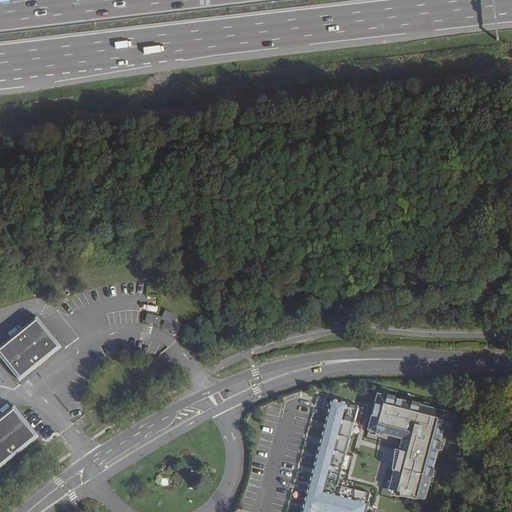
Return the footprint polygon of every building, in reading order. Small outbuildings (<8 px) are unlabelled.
[(151,310),(150,320),(152,320),(162,322),(164,312),(151,310)] [(64,349),(39,317),(0,349),(0,357),(22,384),(64,349)] [(150,320),(150,318),(135,317),(135,326),(135,327),(150,327),(150,320)] [(152,320),(151,328),(165,330),(166,322),(162,322),(152,320)] [(450,411),(378,392),(369,429),(403,438),(390,490),(427,500),(450,411)] [(366,511),(372,494),(339,485),(359,407),(333,400),(303,511),(366,511)] [(17,406),(0,419),(0,467),(1,469),(42,437),(17,406)]
